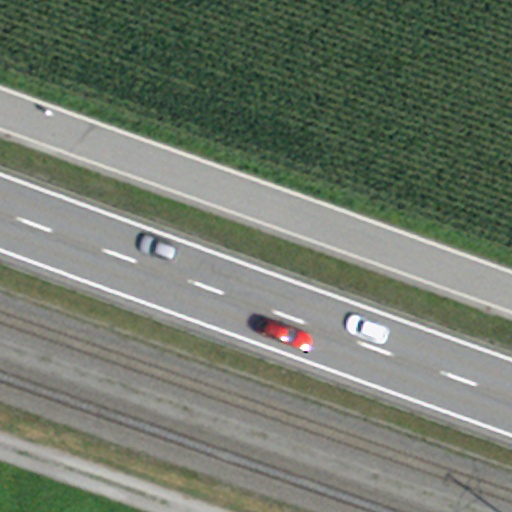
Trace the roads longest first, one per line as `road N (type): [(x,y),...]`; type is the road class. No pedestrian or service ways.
road 1 (primary): [(511,385),(0,205)]
road 2 (track): [(0,447),(184,511)]
